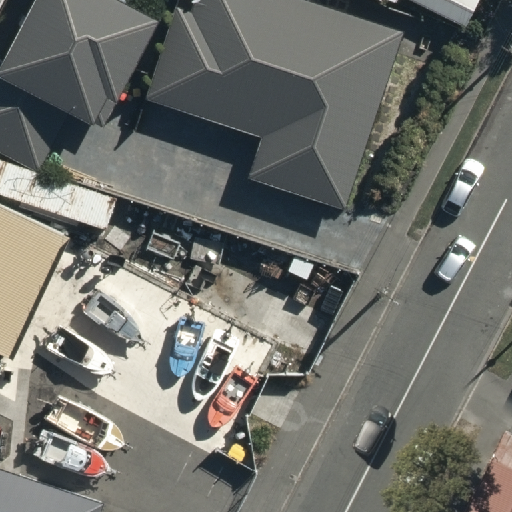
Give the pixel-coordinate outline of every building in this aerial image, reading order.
[(0,48),(0,136),(35,154),(66,92),(91,105),(105,76),(115,81),(155,0),(26,0),(1,50),(0,48)] [(179,0),(173,0),(144,90),(262,129),(249,168),(344,200),(403,24),(331,0),(191,0),(190,3),(179,0)] [(0,190),(0,336),(11,342),(68,223),(0,190)] [(511,511),(511,431),(504,427),(460,511),(511,511)] [(0,511),(96,511),(104,488),(22,462),(0,454),(0,511)]
